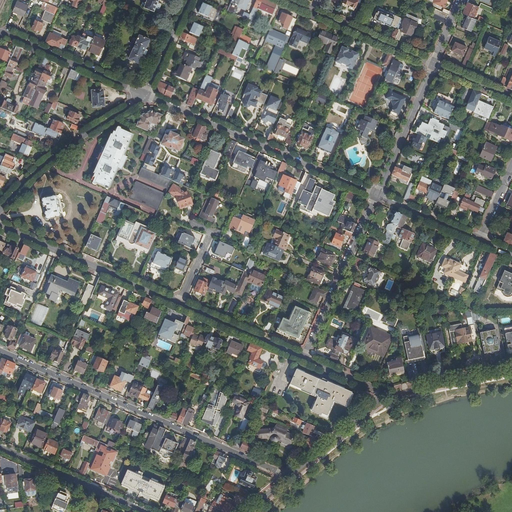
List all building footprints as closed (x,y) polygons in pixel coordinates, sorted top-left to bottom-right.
[(146,0),(145,3),(142,2),(141,5),(144,6),(144,7),(154,11),(158,0),(146,0)] [(232,0),(228,11),(233,13),(236,7),(235,7),(236,5),(237,5),(238,7),(246,11),(250,0),(232,0)] [(267,0),(256,0),(251,13),(254,15),(258,7),(259,7),(260,6),(274,12),(277,4),(269,1),(267,0)] [(349,18),(353,20),(361,0),(343,0),(342,5),(354,10),(353,12),(352,12),(349,18)] [(13,11),(24,16),(28,6),(17,1),(13,11)] [(475,5),(468,2),(465,8),(462,14),(467,16),(474,19),(478,10),(474,9),(475,5)] [(208,17),(212,8),(213,7),(203,3),(199,13),(208,17)] [(491,12),(493,8),(481,3),(479,7),(491,12)] [(394,31),(391,37),(395,39),(403,19),(401,18),(380,8),(378,11),(377,13),(376,12),(374,18),(390,26),(391,25),(397,28),(396,29),(394,32),(394,31)] [(446,19),(448,15),(442,12),(435,9),(433,13),(446,19)] [(55,15),(46,11),(42,19),(51,23),(55,15)] [(293,18),(282,13),(279,22),(289,27),(293,18)] [(403,19),(395,39),(399,40),(403,31),(411,35),(414,30),(417,24),(417,23),(418,19),(414,17),(406,13),(403,19)] [(476,20),(474,19),(467,16),(465,20),(466,20),(465,24),(464,24),(462,28),(471,32),(476,20)] [(44,24),(36,20),(32,29),(37,31),(38,30),(41,31),(44,24)] [(204,27),(194,23),(190,33),(199,37),(204,27)] [(165,34),(168,28),(160,24),(157,29),(164,32),(163,33),(165,34)] [(236,27),(232,34),(234,35),(240,37),(241,34),(245,27),(242,25),(240,29),(236,27)] [(312,35),(297,28),(290,45),(296,47),(300,40),(308,43),(312,35)] [(266,69),(274,72),(290,37),(286,35),(271,29),(265,40),(276,45),(266,69)] [(338,38),(322,31),(318,40),(328,44),(325,51),(331,54),(338,38)] [(51,32),(46,42),(55,46),(64,50),(70,35),(68,34),(66,39),(64,38),(67,34),(63,32),(61,36),(51,32)] [(87,46),(89,48),(94,37),(83,33),(81,37),(77,47),(82,49),(83,49),(85,50),(87,46)] [(182,33),(180,38),(194,45),(197,39),(182,33)] [(241,34),(240,37),(239,40),(245,43),(248,37),(241,34)] [(69,44),(77,47),(81,37),(77,35),(76,37),(73,35),(69,44)] [(137,41),(136,42),(133,49),(132,52),(132,53),(129,58),(139,63),(142,57),(147,46),(147,45),(149,40),(140,35),(137,41)] [(240,37),(234,35),(232,38),(233,39),(232,42),(237,45),(239,40),(240,37)] [(89,48),(88,50),(99,54),(105,41),(94,36),(94,37),(89,48)] [(490,55),(494,57),(501,43),(489,38),(484,48),(491,52),(490,55)] [(233,55),(238,57),(243,59),(246,51),(248,51),(249,50),(247,49),(249,45),(245,43),(239,40),(237,45),(233,55)] [(455,43),(452,51),(459,54),(463,56),(467,48),(455,43)] [(24,49),(17,46),(12,57),(10,63),(8,66),(14,69),(15,65),(17,65),(24,49)] [(349,50),(342,47),(335,62),(341,65),(342,63),(347,66),(347,67),(352,69),(359,54),(352,51),(351,53),(348,52),(349,50)] [(0,58),(10,63),(12,57),(10,56),(11,53),(1,49),(0,50),(0,58)] [(469,49),(461,68),(465,70),(473,51),(469,49)] [(183,61),(181,64),(192,68),(195,70),(197,66),(199,67),(201,63),(199,62),(200,58),(188,53),(184,60),(186,61),(185,63),(184,62),(183,61)] [(393,55),(388,53),(383,64),(385,65),(385,67),(387,68),(390,60),(393,55)] [(397,56),(393,55),(390,60),(393,61),(386,79),(388,81),(387,83),(389,83),(390,83),(392,83),(394,82),(395,81),(402,65),(395,61),(397,56)] [(237,59),(251,65),(252,63),(243,59),(238,57),(237,59)] [(49,60),(44,58),(41,64),(38,70),(37,70),(35,74),(34,73),(32,77),(40,81),(45,71),(49,60)] [(372,64),(368,62),(363,75),(368,77),(369,75),(377,78),(380,70),(382,67),(373,63),(372,64)] [(181,64),(181,63),(177,72),(175,76),(186,81),(192,68),(181,64)] [(16,70),(14,69),(8,66),(5,74),(11,77),(13,74),(14,73),(16,71),(16,70)] [(81,74),(72,70),(69,77),(78,81),(81,74)] [(45,71),(40,81),(47,84),(51,85),(52,85),(53,84),(54,82),(53,81),(54,79),(51,78),(52,75),(53,74),(45,71)] [(196,98),(203,101),(209,88),(213,78),(206,75),(199,90),(196,98)] [(40,81),(32,77),(30,81),(32,82),(25,97),(32,100),(33,97),(36,90),(40,81)] [(160,93),(165,95),(169,86),(163,83),(164,81),(161,80),(158,87),(160,93)] [(30,81),(23,97),(25,97),(32,82),(30,81)] [(47,84),(40,81),(36,90),(44,94),(47,88),(45,88),(47,84)] [(257,102),(264,104),(268,95),(261,93),(262,91),(257,89),(258,88),(248,84),(244,94),(247,95),(246,99),(244,104),(245,106),(247,108),(250,107),(250,105),(255,107),(257,102)] [(165,95),(171,98),(175,89),(169,86),(165,95)] [(190,106),(192,107),(196,98),(199,90),(194,88),(190,99),(187,105),(190,106)] [(209,88),(203,101),(212,105),(218,92),(209,88)] [(324,99),(326,95),(318,91),(314,90),(313,94),(324,99)] [(103,91),(93,91),(94,107),(104,106),(103,91)] [(406,99),(389,91),(386,99),(391,101),(393,106),(389,115),(397,119),(402,107),(400,107),(401,104),(403,105),(406,99)] [(482,94),(476,91),(472,101),(473,101),(470,109),(472,110),(470,115),(472,116),(474,112),(479,101),(482,94)] [(456,100),(439,92),(436,98),(433,97),(429,107),(433,108),(433,110),(435,111),(434,113),(441,115),(440,116),(441,117),(443,117),(448,119),(454,108),(453,107),(456,100)] [(268,120),(274,123),(279,112),(276,110),(280,100),(271,97),(267,107),(269,108),(268,110),(266,110),(261,119),(267,122),(268,120)] [(218,107),(229,112),(233,104),(222,98),(218,107)] [(3,101),(0,107),(8,111),(12,102),(12,100),(9,99),(8,99),(6,102),(3,101)] [(479,101),(474,112),(484,116),(482,119),(488,122),(494,107),(479,101)] [(12,102),(8,111),(11,112),(14,113),(17,115),(18,115),(19,112),(17,112),(19,108),(15,106),(16,104),(12,102)] [(81,116),(71,111),(67,119),(77,123),(80,119),(79,118),(81,116)] [(142,115),(137,126),(152,132),(152,130),(154,129),(155,129),(157,129),(162,116),(152,111),(142,115)] [(369,140),(370,140),(374,131),(376,132),(378,128),(376,127),(378,122),(366,116),(364,120),(361,119),(358,126),(357,127),(358,127),(357,129),(361,131),(358,137),(361,138),(360,140),(362,146),(368,143),(369,140)] [(417,133),(416,133),(434,141),(438,143),(439,143),(441,137),(444,138),(447,133),(442,131),(444,126),(438,123),(439,122),(433,119),(433,121),(431,120),(429,126),(423,124),(421,127),(420,129),(418,129),(416,133),(417,133)] [(65,140),(68,137),(61,134),(44,127),(30,121),(29,123),(32,125),(29,131),(34,133),(35,132),(39,134),(45,137),(46,134),(59,140),(60,137),(65,140)] [(44,127),(61,134),(65,125),(54,121),(51,127),(45,124),(44,127)] [(284,125),(278,122),(274,133),(278,135),(278,134),(286,138),(289,131),(288,131),(290,125),(289,124),(286,122),(284,123),(284,125)] [(194,129),(192,133),(195,135),(194,136),(195,136),(195,138),(195,139),(198,140),(199,140),(200,140),(199,142),(203,144),(207,135),(205,134),(206,131),(205,130),(205,129),(203,127),(199,126),(197,130),(194,129)] [(511,131),(502,127),(502,128),(498,126),(495,132),(499,134),(511,140),(511,139),(511,131)] [(321,139),(317,147),(331,154),(340,133),(336,131),(337,130),(336,129),(336,128),(335,127),(334,127),(332,127),(331,127),(330,128),(330,129),(326,127),(324,133),(323,133),(321,139)] [(101,160),(95,174),(98,176),(95,182),(107,188),(107,189),(109,190),(114,178),(115,178),(116,174),(119,168),(122,169),(126,158),(123,157),(126,150),(127,150),(128,147),(133,135),(119,129),(116,136),(112,135),(106,149),(103,148),(99,158),(101,160)] [(18,136),(28,140),(30,136),(17,130),(16,131),(19,133),(18,136)] [(156,138),(148,156),(143,168),(171,180),(175,172),(163,166),(163,168),(158,166),(158,167),(153,165),(160,148),(161,149),(160,149),(165,151),(166,151),(167,147),(172,149),(173,148),(179,150),(183,140),(177,137),(178,136),(171,133),(169,138),(158,133),(156,138)] [(312,138),(308,136),(302,133),(297,144),(303,147),(304,145),(308,146),(312,138)] [(15,134),(14,134),(12,140),(23,145),(20,153),(28,156),(32,147),(30,146),(32,142),(28,140),(18,136),(15,134)] [(156,138),(148,134),(146,138),(147,138),(150,139),(143,154),(148,156),(156,138)] [(285,147),(289,149),(293,139),(291,139),(291,140),(288,139),(285,147)] [(237,142),(231,140),(226,153),(231,155),(237,142)] [(423,142),(418,140),(418,141),(415,140),(414,142),(413,141),(412,144),(413,145),(413,146),(417,147),(416,148),(419,149),(421,146),(422,146),(423,144),(422,144),(423,142)] [(491,144),(487,143),(486,143),(480,157),(491,161),(497,148),(491,145),(491,144)] [(221,154),(212,150),(201,173),(207,176),(206,178),(209,179),(210,177),(215,180),(219,171),(215,168),(221,154)] [(252,157),(241,151),(239,156),(236,155),(233,163),(247,169),(252,157)] [(0,169),(8,173),(10,174),(12,171),(14,169),(16,166),(15,164),(13,163),(15,158),(6,154),(0,167),(0,169)] [(485,168),(479,165),(476,173),(492,180),(496,170),(486,165),(485,168)] [(261,167),(256,179),(265,183),(271,171),(261,167)] [(403,170),(395,167),(392,175),(399,178),(402,172),(406,173),(407,170),(403,169),(403,170)] [(171,180),(143,168),(139,175),(168,188),(171,180)] [(407,170),(406,173),(402,172),(399,178),(408,182),(411,176),(409,175),(411,171),(407,170)] [(175,172),(171,180),(190,188),(194,180),(175,172)] [(306,185),(310,174),(305,172),(301,183),(306,185)] [(297,192),(301,183),(284,175),(279,185),(280,186),(283,187),(283,186),(288,189),(289,186),(294,188),(293,191),(297,192)] [(431,183),(432,181),(422,177),(417,189),(426,194),(431,183)] [(158,209),(165,195),(136,183),(130,197),(158,209)] [(437,201),(443,188),(431,183),(426,194),(426,195),(437,201)] [(186,205),(187,207),(193,204),(188,192),(184,193),(180,190),(180,189),(174,185),(170,193),(176,196),(180,207),(186,205)] [(492,199),(493,194),(483,190),(482,190),(480,193),(481,194),(492,199)] [(481,194),(480,193),(476,192),(471,202),(468,208),(477,212),(480,206),(482,207),(484,201),(477,198),(477,196),(479,198),(481,194)] [(462,205),(468,208),(471,202),(469,201),(471,196),(471,194),(467,193),(466,194),(463,199),(462,199),(461,202),(462,203),(461,205),(462,205)] [(56,196),(42,199),(44,207),(45,207),(46,212),(45,212),(46,220),(61,217),(60,212),(61,212),(60,208),(63,208),(64,208),(65,207),(65,206),(65,204),(64,203),(63,202),(61,202),(61,203),(59,203),(58,200),(57,200),(56,196)] [(118,210),(121,212),(125,204),(108,197),(106,199),(96,222),(102,225),(107,214),(105,213),(109,204),(119,208),(118,210)] [(219,201),(212,198),(208,197),(199,217),(213,223),(215,219),(212,218),(219,201)] [(216,215),(221,202),(219,201),(212,218),(215,219),(217,216),(216,215)] [(139,210),(130,206),(128,210),(131,211),(130,213),(137,216),(139,210)] [(502,206),(497,216),(501,218),(506,208),(502,206)] [(402,214),(396,212),(391,224),(388,225),(386,229),(387,231),(383,242),(389,245),(392,238),(393,234),(397,227),(402,214)] [(234,217),(229,228),(234,230),(235,231),(236,230),(240,232),(243,227),(251,231),(255,221),(243,216),(242,218),(242,217),(242,215),(239,214),(238,214),(237,214),(236,215),(235,216),(234,217)] [(407,216),(402,214),(397,227),(401,229),(407,216)] [(353,234),(356,225),(351,223),(351,224),(344,221),(346,217),(342,216),(341,217),(340,217),(338,222),(343,224),(340,228),(346,231),(353,234)] [(144,248),(149,250),(153,241),(156,234),(147,230),(148,227),(136,222),(135,224),(125,220),(117,236),(128,241),(129,242),(129,243),(130,244),(131,244),(132,244),(133,244),(135,244),(140,246),(141,244),(145,245),(144,248)] [(284,250),(285,251),(287,245),(286,244),(290,236),(275,229),(272,237),(274,238),(272,245),(284,250)] [(403,239),(401,243),(399,248),(407,251),(409,246),(414,234),(402,230),(399,237),(403,239)] [(204,235),(205,235),(198,232),(191,248),(193,250),(197,251),(202,241),(204,235)] [(505,243),(511,246),(511,235),(507,233),(503,242),(505,243)] [(344,237),(336,234),(332,243),(340,247),(344,237)] [(379,243),(369,239),(364,253),(373,257),(379,243)] [(151,257),(154,250),(157,243),(153,241),(149,250),(147,255),(151,257)] [(220,242),(218,241),(214,251),(213,254),(217,255),(218,253),(219,253),(223,243),(220,242)] [(284,250),(272,245),(269,244),(265,254),(280,260),(284,250)] [(436,249),(423,244),(417,256),(431,262),(436,249)] [(12,247),(8,245),(4,254),(15,259),(19,250),(14,247),(13,249),(11,249),(12,247)] [(29,247),(25,245),(21,254),(26,256),(29,247)] [(96,259),(100,261),(104,251),(100,249),(96,259)] [(151,257),(148,264),(151,265),(151,267),(155,269),(156,267),(166,272),(172,258),(154,250),(151,257)] [(317,260),(330,266),(335,255),(322,250),(317,260)] [(493,254),(490,253),(474,291),(480,293),(493,263),(494,261),(496,256),(493,254)] [(55,258),(49,256),(45,264),(49,266),(47,270),(49,271),(55,258)] [(180,258),(176,267),(184,270),(188,262),(180,258)] [(439,271),(450,276),(455,278),(465,282),(468,276),(465,274),(468,267),(445,258),(439,271)] [(22,262),(18,260),(15,267),(21,270),(22,269),(24,266),(22,265),(23,262),(22,261),(22,262)] [(380,272),(370,267),(367,272),(369,273),(367,278),(365,277),(363,282),(374,287),(376,282),(377,282),(378,282),(379,278),(379,277),(378,277),(380,272)] [(32,271),(26,268),(23,277),(33,281),(37,273),(36,273),(37,270),(33,269),(32,271)] [(246,280),(255,285),(260,274),(246,268),(244,272),(238,287),(235,293),(241,296),(244,289),(242,288),(246,280)] [(319,285),(324,273),(313,268),(307,280),(319,285)] [(511,274),(504,271),(501,277),(500,278),(499,279),(499,281),(499,282),(496,290),(503,293),(504,295),(505,296),(507,296),(509,296),(510,296),(511,296),(511,274)] [(260,274),(255,285),(261,287),(263,285),(264,284),(263,284),(266,277),(260,274)] [(68,282),(52,275),(45,293),(50,295),(48,299),(55,302),(58,296),(57,295),(59,290),(74,296),(80,283),(70,279),(68,282)] [(217,279),(213,277),(211,282),(208,288),(220,293),(225,282),(222,281),(220,280),(219,282),(216,280),(217,279)] [(194,291),(205,296),(207,291),(208,288),(211,282),(204,279),(202,282),(199,281),(194,291)] [(235,293),(238,287),(226,281),(225,282),(220,293),(225,295),(227,290),(235,293)] [(93,295),(96,288),(89,284),(80,303),(79,303),(88,307),(91,300),(93,295)] [(346,308),(355,312),(364,291),(353,286),(351,291),(353,292),(346,308)] [(116,311),(122,298),(118,296),(118,294),(102,287),(99,294),(109,299),(105,308),(111,311),(112,309),(116,311)] [(325,298),(327,293),(315,288),(310,301),(316,304),(320,296),(325,298)] [(267,303),(279,308),(284,297),(269,291),(265,302),(265,303),(267,303)] [(355,313),(355,312),(346,308),(353,292),(351,291),(343,308),(355,313)] [(152,301),(146,298),(143,305),(148,308),(152,301)] [(129,303),(124,301),(119,312),(125,315),(126,311),(135,315),(139,307),(129,303)] [(152,301),(148,308),(147,310),(147,312),(144,318),(157,324),(162,312),(153,308),(155,302),(152,301)] [(50,309),(38,303),(30,321),(42,327),(50,309)] [(304,310),(293,305),(292,308),(290,308),(289,311),(290,312),(287,319),(298,324),(304,310)] [(442,316),(440,309),(434,308),(434,311),(438,312),(438,316),(442,316)] [(482,313),(472,312),(472,316),(473,321),(481,320),(483,317),(482,313)] [(191,318),(187,316),(184,324),(186,325),(182,334),(192,338),(194,335),(196,329),(188,325),(191,318)] [(390,316),(386,324),(395,327),(398,320),(390,316)] [(181,331),(184,324),(176,321),(175,324),(165,320),(159,335),(168,339),(168,340),(176,343),(179,336),(174,334),(176,329),(181,331)] [(474,325),(469,326),(469,328),(463,329),(461,324),(448,327),(452,345),(457,344),(458,344),(463,343),(464,344),(466,343),(467,342),(477,340),(474,325)] [(17,331),(8,327),(6,332),(7,332),(5,337),(13,340),(17,331)] [(392,337),(371,328),(369,333),(368,332),(364,340),(368,342),(366,346),(370,349),(370,351),(376,353),(377,351),(384,355),(392,337)] [(441,332),(427,335),(429,350),(444,347),(441,332)] [(482,334),(481,333),(480,334),(481,339),(483,341),(483,342),(483,345),(484,345),(484,346),(483,348),(484,354),(485,354),(485,353),(489,352),(489,351),(500,349),(497,333),(486,335),(485,333),(482,334)] [(332,356),(331,361),(336,364),(341,353),(348,337),(349,335),(348,334),(347,336),(342,334),(340,339),(339,339),(338,339),(336,342),(337,343),(338,343),(335,350),(337,351),(336,353),(338,354),(336,358),(332,356)] [(410,343),(405,344),(408,361),(415,359),(415,362),(424,360),(419,334),(408,336),(410,343)] [(37,340),(25,335),(20,347),(31,352),(37,340)] [(168,339),(159,335),(158,337),(159,337),(158,341),(159,341),(159,340),(162,341),(162,342),(171,346),(174,348),(176,343),(168,340),(168,339)] [(194,335),(192,338),(190,344),(201,349),(206,338),(200,335),(199,338),(198,337),(198,336),(194,335)] [(234,336),(230,335),(224,349),(228,350),(232,341),(234,336)] [(72,344),(71,344),(77,347),(76,347),(82,349),(85,341),(86,339),(82,337),(82,339),(75,336),(72,344)] [(216,340),(208,336),(205,343),(208,344),(207,347),(209,348),(208,350),(209,352),(211,352),(212,351),(213,350),(218,352),(219,349),(222,342),(222,341),(218,339),(217,339),(216,340)] [(352,346),(357,348),(359,342),(348,337),(341,353),(347,355),(350,347),(352,347),(352,346)] [(232,341),(228,350),(227,353),(231,355),(232,354),(233,354),(239,357),(244,346),(232,341)] [(11,342),(9,348),(14,351),(17,345),(11,342)] [(72,344),(68,342),(65,350),(61,348),(60,352),(55,350),(51,359),(55,360),(54,362),(59,364),(62,357),(65,359),(71,344),(72,344)] [(262,349),(251,344),(248,351),(252,352),(249,359),(251,360),(249,364),(260,368),(263,362),(257,359),(262,349)] [(280,357),(276,355),(274,360),(272,359),(270,364),(276,366),(280,357)] [(98,358),(94,366),(94,368),(103,372),(108,362),(103,360),(103,358),(99,357),(98,358)] [(142,358),(139,365),(148,369),(149,365),(151,362),(142,358)] [(169,359),(168,362),(179,367),(182,361),(176,358),(175,362),(169,359)] [(396,361),(387,363),(390,376),(404,373),(401,358),(396,359),(396,361)] [(8,361),(4,370),(12,374),(16,365),(8,361)] [(78,361),(75,370),(84,374),(88,365),(78,361)] [(327,384),(296,370),(290,384),(319,397),(312,411),(321,415),(322,413),(327,415),(333,401),(346,406),(351,393),(328,383),(327,384)] [(111,371),(108,378),(113,381),(110,387),(121,392),(126,381),(125,381),(126,380),(121,378),(121,379),(115,376),(117,373),(111,371)] [(198,371),(196,375),(202,378),(214,383),(215,380),(208,377),(209,376),(204,374),(203,376),(202,375),(203,373),(198,371)] [(196,375),(191,372),(189,375),(201,381),(202,378),(196,375)] [(33,387),(35,382),(32,381),(32,378),(24,375),(20,383),(29,387),(29,386),(33,387)] [(46,383),(37,379),(33,390),(41,393),(46,383)] [(53,381),(50,388),(53,389),(53,391),(52,390),(49,397),(50,397),(51,396),(54,398),(54,399),(56,400),(57,399),(60,400),(63,391),(57,389),(55,388),(57,383),(53,381)] [(129,393),(139,398),(144,386),(139,384),(139,386),(134,384),(132,388),(131,388),(130,391),(129,393)] [(144,386),(139,398),(148,402),(150,396),(145,393),(148,385),(145,384),(144,386)] [(157,388),(148,408),(152,410),(156,402),(160,403),(161,399),(159,398),(162,391),(157,388)] [(261,392),(254,389),(251,396),(258,399),(261,392)] [(84,394),(79,392),(75,401),(80,403),(84,394)] [(217,409),(211,407),(208,406),(201,421),(215,428),(227,400),(226,399),(227,396),(220,393),(221,394),(221,395),(221,396),(222,396),(217,409)] [(0,398),(8,402),(9,399),(0,394),(0,398)] [(84,394),(80,403),(78,408),(86,412),(88,407),(86,406),(90,397),(84,394)] [(249,402),(236,396),(234,402),(239,404),(239,405),(240,406),(236,415),(242,418),(249,402)] [(269,407),(260,403),(257,409),(267,413),(269,407)] [(172,404),(167,417),(171,419),(173,413),(176,406),(172,404)] [(104,424),(109,412),(99,408),(94,419),(104,424)] [(195,411),(189,408),(187,413),(182,424),(187,426),(189,420),(191,421),(195,411)] [(58,412),(54,422),(51,428),(56,430),(64,411),(59,409),(58,412)] [(178,422),(182,424),(187,413),(182,411),(178,422)] [(32,432),(35,423),(20,417),(16,426),(22,428),(32,432)] [(310,436),(315,427),(294,418),(293,422),(303,426),(302,428),(301,428),(300,432),(308,436),(310,436)] [(1,419),(0,420),(0,430),(5,432),(8,431),(11,423),(1,419)] [(122,432),(125,425),(113,420),(110,427),(122,432)] [(133,437),(137,439),(143,425),(130,420),(127,428),(134,431),(132,436),(133,437)] [(160,427),(155,425),(151,434),(148,433),(145,434),(144,437),(145,440),(148,441),(145,448),(150,450),(150,449),(160,427)] [(287,430),(276,425),(274,429),(265,430),(260,430),(259,430),(258,431),(257,433),(257,434),(257,435),(257,437),(258,438),(259,438),(262,439),(271,439),(272,440),(273,441),(274,442),(275,442),(276,442),(277,442),(278,441),(279,440),(290,445),(294,437),(285,433),(287,430)] [(166,430),(160,427),(150,449),(159,453),(159,454),(162,455),(162,457),(163,458),(164,459),(165,459),(167,459),(169,458),(171,459),(178,444),(166,439),(165,439),(162,438),(166,430)] [(36,445),(43,448),(48,435),(37,430),(31,443),(36,446),(36,445)] [(84,436),(79,446),(81,447),(83,444),(84,444),(85,442),(97,447),(99,442),(84,436)] [(314,448),(319,444),(314,438),(313,438),(310,436),(305,441),(306,442),(305,442),(309,447),(306,449),(309,453),(314,448)] [(190,440),(184,438),(180,446),(183,447),(181,452),(185,454),(190,440)] [(59,445),(49,440),(45,449),(55,454),(59,445)] [(190,440),(185,454),(183,458),(189,461),(193,453),(191,452),(196,443),(190,440)] [(254,446),(244,441),(240,449),(250,453),(254,446)] [(107,476),(117,452),(101,446),(92,469),(107,476)] [(73,454),(64,449),(61,456),(70,460),(73,454)] [(220,454),(216,452),(213,458),(214,459),(212,463),(215,465),(220,454)] [(220,454),(215,465),(215,467),(219,469),(220,467),(223,462),(224,462),(227,456),(220,454)] [(90,464),(93,456),(89,455),(86,462),(85,462),(79,475),(84,477),(90,464)] [(252,474),(249,472),(248,475),(246,474),(244,478),(242,478),(240,483),(252,489),(255,483),(254,483),(256,478),(251,476),(252,474)] [(2,476),(3,483),(3,488),(3,489),(18,487),(16,475),(2,476)] [(35,478),(24,480),(25,482),(23,483),(24,490),(26,490),(26,495),(29,497),(35,497),(37,494),(36,489),(37,489),(37,487),(36,487),(35,478)] [(88,495),(83,492),(78,502),(84,504),(88,495)] [(179,496),(168,492),(163,503),(173,507),(171,511),(177,511),(178,509),(174,507),(179,496)] [(60,494),(59,494),(54,505),(55,505),(54,508),(62,511),(63,511),(64,509),(65,509),(69,502),(67,501),(68,498),(67,497),(67,495),(61,493),(60,494)] [(223,511),(235,511),(238,510),(230,506),(233,501),(229,498),(228,500),(221,495),(217,503),(220,505),(217,509),(219,510),(223,511)] [(188,504),(184,503),(181,510),(184,511),(192,511),(194,507),(190,505),(191,504),(188,503),(188,504)]
